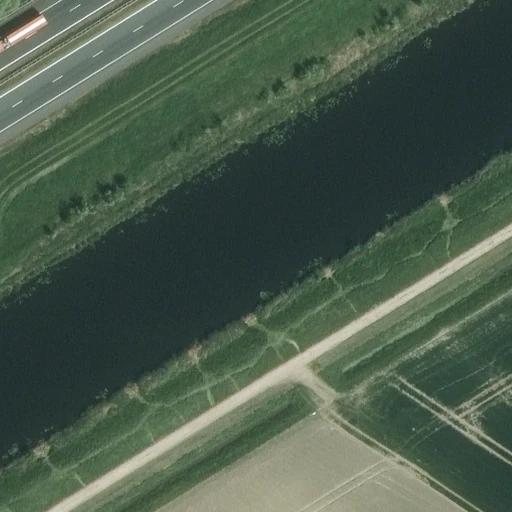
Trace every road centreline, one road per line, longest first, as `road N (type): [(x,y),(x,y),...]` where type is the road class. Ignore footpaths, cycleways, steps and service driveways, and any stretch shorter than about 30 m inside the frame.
road 1 (unclassified): [(59,511),(511,231)]
road 2 (motorway): [(0,112),(181,0)]
